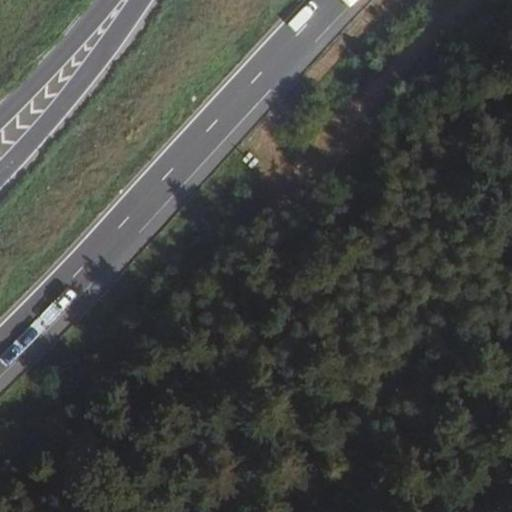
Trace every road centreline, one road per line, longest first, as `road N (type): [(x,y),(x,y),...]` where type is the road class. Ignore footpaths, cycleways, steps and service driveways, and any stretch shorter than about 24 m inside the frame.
road 1 (motorway): [(0,353),(332,0)]
road 2 (trunk): [(0,173),(138,0)]
road 3 (motorway): [(0,118),(108,0)]
